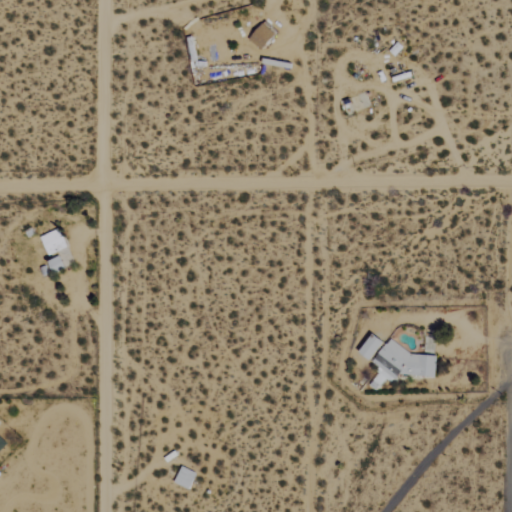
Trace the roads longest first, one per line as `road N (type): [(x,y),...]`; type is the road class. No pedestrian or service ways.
road 1 (track): [(103,511),(102,0)]
road 2 (track): [(0,188),(511,187)]
